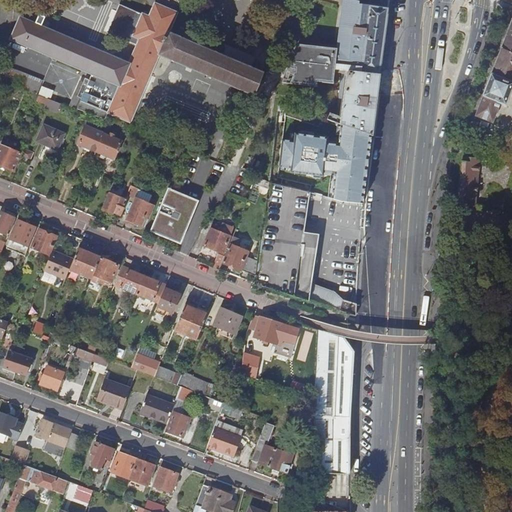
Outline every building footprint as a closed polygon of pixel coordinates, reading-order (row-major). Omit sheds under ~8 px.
[(335,71),(349,73),(347,81),(357,82),(358,72),(379,75),(388,9),(359,4),(359,0),(345,0),(341,28),(338,49),(298,45),(289,67),(295,70),(290,85),(317,88),(317,83),(333,85),(335,71)] [(359,0),(359,4),(388,9),(389,0),(359,0)] [(159,55),(255,96),(264,74),(251,68),(255,58),(220,43),(215,53),(168,33),(177,13),(156,4),(150,17),(143,14),(134,35),(140,38),(129,64),(21,17),(11,38),(92,73),(89,80),(85,78),(77,97),(81,98),(79,105),(99,113),(100,109),(130,122),(159,55)] [(511,18),(492,74),(491,74),(484,96),(477,116),(494,123),(502,102),(507,103),(511,90),(511,18)] [(1,64),(0,65),(0,79),(11,84),(13,85),(37,94),(42,80),(1,64)] [(353,129),(371,137),(379,75),(358,72),(357,82),(347,81),(347,83),(342,126),(344,127),(353,129)] [(45,103),(47,98),(39,94),(37,100),(45,103)] [(61,103),(47,98),(45,103),(44,106),(57,112),(61,103)] [(329,113),(329,121),(340,121),(340,114),(329,113)] [(36,141),(57,150),(64,134),(43,125),(36,141)] [(79,144),(96,151),(104,132),(86,125),(79,144)] [(292,140),(284,140),(281,164),(293,165),(293,169),(323,173),(324,170),(336,171),(333,196),(364,203),(371,137),(353,129),(344,127),(342,126),(329,140),(328,137),(292,133),(292,140)] [(106,133),(104,132),(96,151),(115,159),(124,135),(119,133),(117,135),(113,133),(112,136),(106,133)] [(0,143),(0,162),(14,168),(21,151),(1,142),(0,143)] [(460,155),(455,201),(473,204),(478,158),(460,155)] [(301,252),(304,232),(310,191),(271,182),(270,182),(261,238),(301,252)] [(128,196),(135,199),(135,198),(139,190),(139,189),(132,185),(128,196)] [(152,196),(139,190),(135,198),(135,199),(125,222),(132,225),(133,222),(141,226),(145,217),(149,218),(154,206),(149,204),(152,196)] [(186,200),(166,192),(150,230),(169,239),(181,244),(196,205),(186,200)] [(115,209),(122,213),(127,201),(110,194),(103,210),(112,214),(115,209)] [(464,228),(507,238),(511,218),(469,207),(464,228)] [(0,231),(8,235),(15,218),(0,212),(0,231)] [(10,239),(29,246),(36,228),(18,221),(10,239)] [(204,246),(224,253),(231,236),(211,228),(204,246)] [(32,247),(51,254),(58,237),(39,230),(32,247)] [(319,234),(304,232),(301,252),(315,257),(319,234)] [(297,278),(301,252),(261,238),(258,261),(256,276),(255,284),(308,301),(311,281),(297,278)] [(223,262),(256,276),(258,261),(247,257),(249,252),(230,243),(225,256),(223,262)] [(70,269),(92,279),(101,257),(78,248),(70,269)] [(311,281),(315,257),(301,252),(297,278),(311,281)] [(219,254),(213,266),(220,269),(223,262),(225,256),(219,254)] [(119,265),(101,257),(92,279),(91,281),(97,284),(98,282),(104,285),(106,280),(112,282),(119,265)] [(115,285),(137,294),(144,276),(122,267),(115,285)] [(160,283),(144,276),(137,294),(152,300),(155,295),(157,296),(159,290),(157,289),(160,283)] [(181,296),(165,288),(157,306),(174,314),(181,296)] [(343,300),(340,311),(347,313),(350,303),(343,300)] [(356,305),(350,303),(347,313),(355,316),(356,305)] [(207,315),(184,306),(174,331),(197,340),(207,315)] [(218,318),(238,326),(242,316),(221,308),(218,318)] [(283,324),(254,315),(249,329),(256,331),(254,336),(277,344),(283,324)] [(0,336),(2,337),(8,321),(0,318),(0,336)] [(314,419),(314,472),(329,473),(349,473),(350,454),(350,439),(354,349),(345,338),(319,330),(315,401),(314,419)] [(69,364),(88,371),(94,354),(88,351),(76,347),(69,364)] [(2,366),(26,376),(32,359),(8,351),(2,366)] [(257,360),(245,356),(243,373),(253,376),(257,360)] [(152,365),(136,358),(132,368),(138,370),(148,374),(152,365)] [(159,367),(152,365),(148,374),(155,377),(159,367)] [(39,384),(57,390),(63,373),(46,367),(39,384)] [(176,374),(159,367),(155,377),(178,385),(181,379),(175,376),(176,374)] [(191,378),(183,375),(181,379),(178,385),(180,386),(181,386),(187,389),(191,378)] [(191,378),(187,389),(205,395),(210,383),(192,376),(191,378)] [(97,400),(123,410),(131,389),(105,379),(97,400)] [(179,409),(187,389),(181,386),(174,406),(174,407),(179,409)] [(140,414),(167,425),(174,407),(174,406),(147,395),(140,414)] [(0,434),(17,441),(22,429),(18,428),(21,420),(0,411),(0,434)] [(167,432),(183,438),(190,419),(188,418),(189,416),(186,415),(185,417),(174,413),(167,432)] [(66,447),(63,446),(69,429),(42,419),(35,435),(46,439),(42,450),(62,457),(66,447)] [(240,438),(214,428),(207,447),(232,457),(240,438)] [(80,437),(71,433),(66,447),(75,450),(80,437)] [(106,466),(108,467),(111,460),(109,460),(113,449),(95,442),(91,453),(92,453),(90,460),(93,461),(91,466),(100,470),(102,465),(106,466)] [(264,449),(256,447),(255,452),(251,461),(286,473),(293,456),(265,445),(264,449)] [(15,446),(10,460),(22,464),(23,465),(24,465),(29,451),(15,446)] [(245,460),(251,462),(251,461),(255,452),(248,449),(245,460)] [(111,473),(129,479),(136,459),(119,453),(111,473)] [(4,463),(21,469),(23,465),(22,464),(10,460),(6,458),(4,463)] [(153,466),(136,459),(129,479),(146,486),(153,466)] [(60,493),(65,480),(54,476),(24,465),(23,465),(21,469),(8,502),(4,511),(12,511),(24,480),(60,493)] [(153,486),(170,493),(177,474),(160,468),(153,486)] [(329,486),(349,486),(349,473),(329,473),(329,486)] [(73,497),(88,503),(93,490),(77,485),(73,497)] [(231,495),(203,485),(192,511),(204,511),(205,509),(212,511),(231,511),(235,504),(229,501),(231,495)] [(158,511),(163,511),(166,505),(149,498),(145,507),(158,511)]
